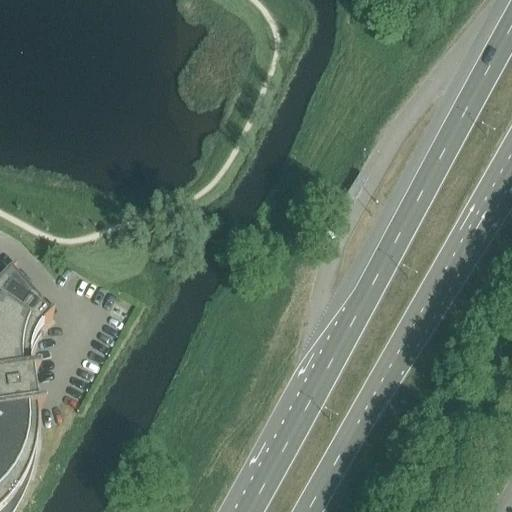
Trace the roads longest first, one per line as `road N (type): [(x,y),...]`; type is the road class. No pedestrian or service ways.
road 1 (trunk): [(511,25),(247,511)]
road 2 (trunk): [(309,511),(511,151)]
